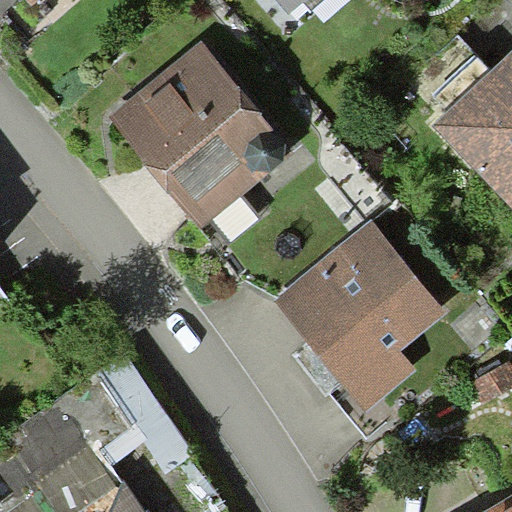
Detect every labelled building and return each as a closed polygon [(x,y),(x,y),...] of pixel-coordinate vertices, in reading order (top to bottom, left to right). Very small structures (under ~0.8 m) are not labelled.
[(277,0),(289,14),(305,1),(314,11),(327,0),(277,0)] [(511,52),(493,70),(460,35),(411,82),(444,116),(436,123),(511,201),(511,52)] [(110,115),(203,226),(294,150),(200,39),(110,115)] [(275,305),(366,410),(416,368),(402,351),(446,313),(370,224),(275,305)] [(165,470),(190,453),(124,358),(0,443),(0,511),(140,511),(108,465),(144,440),(165,470)] [(511,511),(511,499),(490,511),(511,511)]
